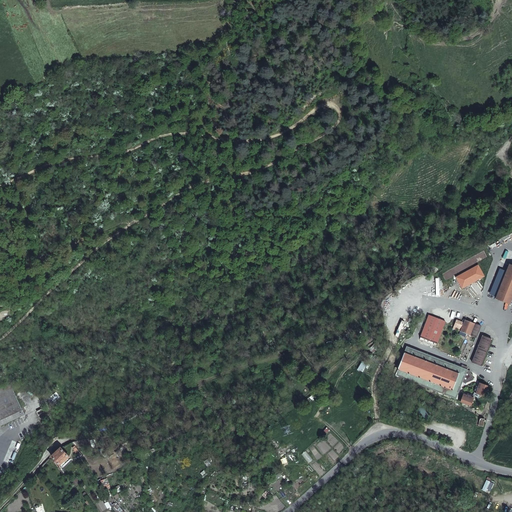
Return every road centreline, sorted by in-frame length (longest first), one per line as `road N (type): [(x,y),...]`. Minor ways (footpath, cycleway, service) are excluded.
road 1 (track): [(60,442),(117,425),(192,386)]
road 2 (unclassified): [(386,432),(511,472)]
road 3 (residential): [(290,511),(386,432)]
